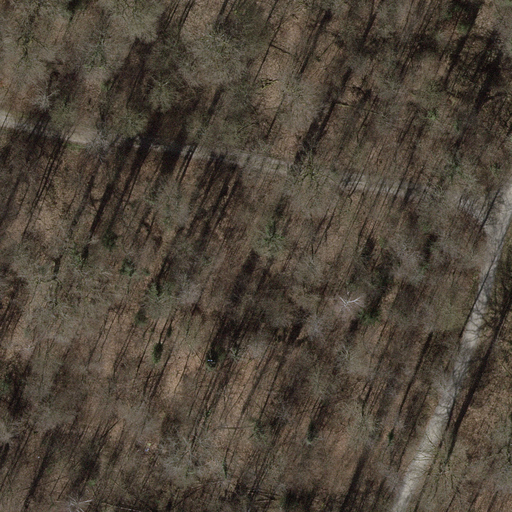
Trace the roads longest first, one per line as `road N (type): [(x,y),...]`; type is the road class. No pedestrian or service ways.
road 1 (track): [(504,206),(88,140),(0,116)]
road 2 (track): [(396,511),(504,206)]
